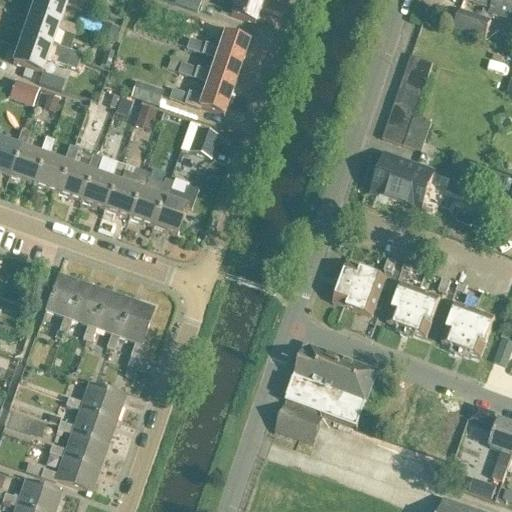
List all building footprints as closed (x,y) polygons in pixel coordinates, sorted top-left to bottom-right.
[(67,7),(47,0),(36,0),(29,21),(59,31),(60,26),(66,11),(83,17),(86,8),(69,3),(67,7)] [(196,17),(200,6),(183,0),(176,0),(173,9),(196,17)] [(254,29),(263,5),(248,0),(218,0),(232,5),(227,20),(254,29)] [(490,26),(492,20),(511,26),(511,0),(510,0),(451,0),(457,2),(459,4),(483,12),(480,22),(460,15),(454,34),(492,47),(498,29),(490,26)] [(29,21),(21,45),(50,55),(52,50),(57,35),(74,41),(77,32),(60,26),(59,31),(29,21)] [(186,55),(215,65),(239,73),(248,48),(224,40),(219,54),(205,50),(204,51),(190,46),(186,55)] [(80,60),(52,50),(50,55),(21,45),(12,69),(42,79),(47,66),(75,76),(80,60)] [(412,61),(408,73),(429,80),(433,69),(412,61)] [(231,97),(239,73),(215,65),(211,79),(197,74),(196,75),(181,70),(178,79),(207,89),(231,97)] [(425,92),(429,80),(408,73),(403,85),(425,92)] [(421,104),(425,92),(403,85),(399,97),(421,104)] [(157,112),(162,96),(135,87),(130,103),(157,112)] [(23,110),(29,93),(14,88),(8,105),(23,110)] [(231,97),(207,89),(202,103),(188,98),(187,101),(172,96),(169,105),(199,115),(200,113),(223,121),(231,97)] [(417,116),(421,104),(399,97),(395,109),(417,116)] [(125,124),(130,109),(119,105),(113,120),(125,124)] [(417,116),(395,109),(391,121),(413,128),(414,123),(417,116)] [(156,117),(141,111),(134,131),(149,137),(156,117)] [(413,128),(391,121),(387,133),(409,140),(413,128)] [(405,152),(422,158),(432,129),(414,123),(413,128),(409,140),(405,152)] [(180,155),(210,166),(218,142),(197,135),(198,131),(190,128),(180,155)] [(405,152),(409,140),(387,133),(383,145),(405,152)] [(19,153),(24,155),(30,138),(21,135),(15,152),(0,146),(0,179),(9,182),(19,153)] [(9,182),(33,191),(43,162),(48,164),(54,146),(45,143),(39,161),(24,155),(19,153),(9,182)] [(33,191),(56,199),(67,170),(71,172),(78,155),(69,152),(63,169),(48,164),(43,162),(33,191)] [(67,170),(56,199),(80,208),(90,179),(95,181),(101,163),(93,160),(87,177),(71,172),(67,170)] [(421,216),(434,178),(385,161),(372,199),(421,216)] [(80,208),(104,216),(114,187),(119,189),(125,172),(117,169),(110,186),(95,181),(90,179),(80,208)] [(114,187),(104,216),(128,225),(138,196),(143,197),(149,180),(140,177),(134,194),(119,189),(114,187)] [(164,186),(149,180),(143,197),(138,196),(128,225),(152,233),(162,204),(167,206),(170,196),(173,189),(164,186)] [(183,200),(170,196),(167,206),(162,204),(152,233),(176,242),(186,214),(190,215),(196,197),(186,193),(183,200)] [(388,265),(384,276),(392,279),(396,267),(388,265)] [(337,282),(335,287),(379,303),(386,284),(347,269),(342,284),(337,282)] [(404,270),(402,276),(410,279),(412,273),(404,270)] [(68,325),(81,289),(57,280),(44,317),(63,323),(58,337),(66,340),(71,326),(68,325)] [(446,299),(450,287),(443,285),(438,296),(446,299)] [(333,309),(372,323),(379,303),(335,287),(333,292),(338,294),(333,309)] [(105,297),(81,289),(68,325),(71,326),(87,332),(82,346),(90,349),(95,335),(92,334),(105,297)] [(400,339),(405,341),(421,297),(401,289),(387,328),(402,334),(400,339)] [(458,290),(456,296),(464,299),(467,293),(458,290)] [(116,342),(129,306),(105,297),(92,334),(95,335),(110,340),(105,354),(113,357),(118,343),(116,342)] [(426,343),(441,304),(421,297),(405,341),(410,343),(412,338),(426,343)] [(116,342),(118,343),(134,348),(129,362),(137,365),(142,350),(141,350),(153,314),(129,306),(116,342)] [(454,359),(459,361),(475,317),(456,309),(441,349),(456,354),(454,359)] [(481,363),(495,324),(475,317),(459,361),(464,363),(466,358),(481,363)] [(511,338),(504,335),(501,343),(503,344),(494,366),(506,371),(511,356),(511,347),(509,347),(511,338)] [(356,433),(377,377),(311,353),(303,356),(286,407),(356,433)] [(132,386),(135,377),(128,374),(125,383),(132,386)] [(79,415),(116,427),(124,403),(88,390),(81,409),(67,404),(65,412),(79,417),(79,415)] [(323,423),(285,410),(275,438),(313,451),(323,423)] [(491,430),(495,421),(477,414),(473,424),(491,430)] [(108,451),(116,427),(79,415),(79,417),(73,433),(59,428),(56,436),(70,441),(71,438),(108,451)] [(511,463),(511,431),(500,426),(490,453),(502,458),(492,484),(503,488),(507,476),(511,463)] [(99,475),(108,451),(71,438),(70,441),(65,456),(51,451),(48,459),(62,464),(63,462),(99,475)] [(56,480),(42,476),(40,483),(55,488),(55,487),(91,499),(99,475),(63,462),(62,464),(56,480)] [(15,511),(16,510),(20,511),(56,511),(61,499),(25,487),(18,505),(4,500),(1,508),(11,511),(15,511)]
